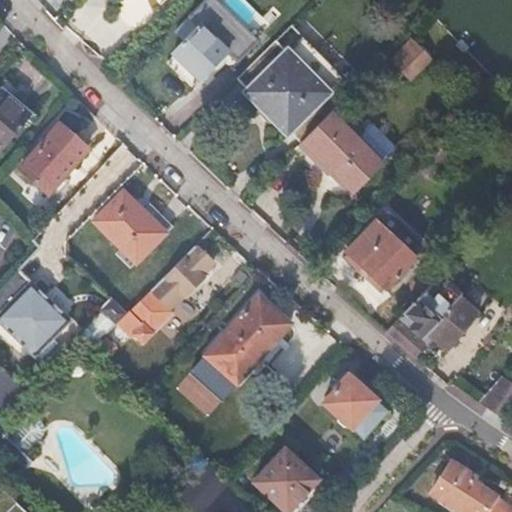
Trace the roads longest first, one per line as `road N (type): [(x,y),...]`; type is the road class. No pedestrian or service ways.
road 1 (residential): [(13,0),(104,101),(439,408)]
road 2 (residential): [(344,511),(439,408)]
